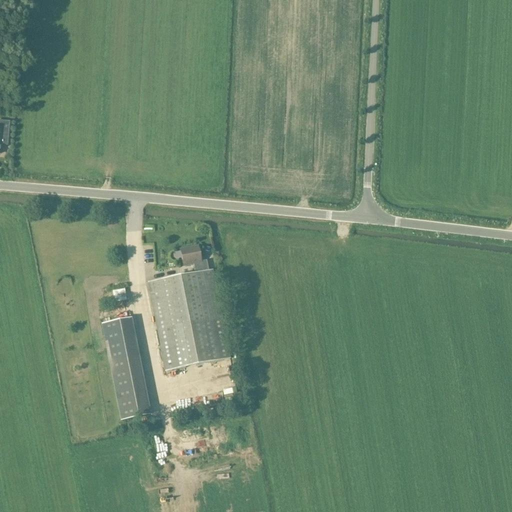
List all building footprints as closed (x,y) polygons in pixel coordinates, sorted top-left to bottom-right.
[(10,122),(0,120),(0,154),(0,155),(1,145),(8,145),(10,122)] [(213,270),(203,272),(202,272),(200,263),(201,263),(198,248),(181,251),(184,267),(193,265),(195,274),(148,284),(165,372),(166,376),(180,374),(180,369),(231,359),(226,336),(213,270)] [(113,302),(125,301),(124,290),(111,292),(113,302)] [(148,415),(131,319),(101,324),(118,420),(148,415)] [(202,435),(189,434),(188,450),(201,451),(202,435)]
